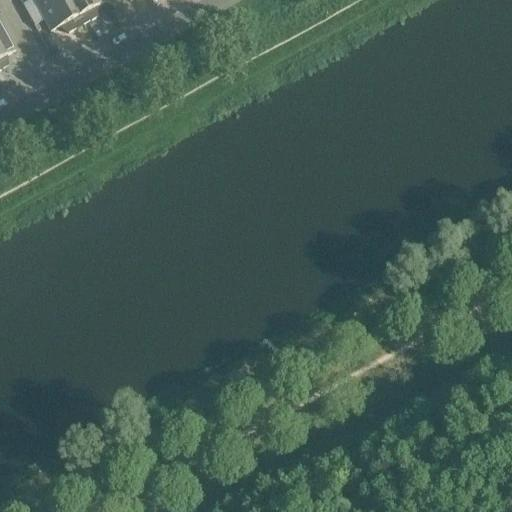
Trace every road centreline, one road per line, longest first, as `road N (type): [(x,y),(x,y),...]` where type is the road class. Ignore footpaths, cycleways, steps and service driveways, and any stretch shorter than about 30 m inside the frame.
road 1 (unknown): [(140,511),(144,464),(179,423),(511,247)]
road 2 (residential): [(225,0),(57,92)]
